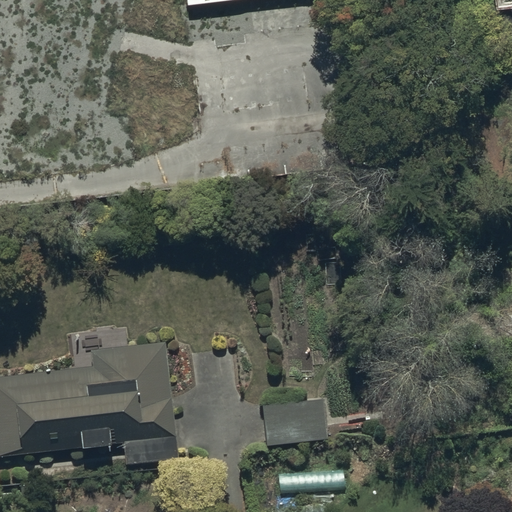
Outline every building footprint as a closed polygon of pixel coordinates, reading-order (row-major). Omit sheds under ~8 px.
[(0,108),(5,110),(0,131),(0,151),(66,165),(99,0),(22,0),(20,9),(24,10),(13,66),(8,65),(0,107),(0,108)] [(321,35),(317,0),(281,0),(190,10),(192,36),(242,30),(244,44),(321,35)] [(511,0),(490,0),(492,12),(511,9),(511,0)] [(197,80),(201,117),(309,104),(305,68),(197,80)] [(197,166),(200,186),(381,166),(379,147),(377,129),(245,143),(226,151),(228,163),(197,166)] [(511,327),(468,331),(470,369),(503,367),(505,393),(511,392),(511,327)] [(0,378),(0,458),(178,438),(169,359),(167,343),(92,352),(94,368),(0,378)] [(263,407),(268,448),(330,441),(325,399),(263,407)]
